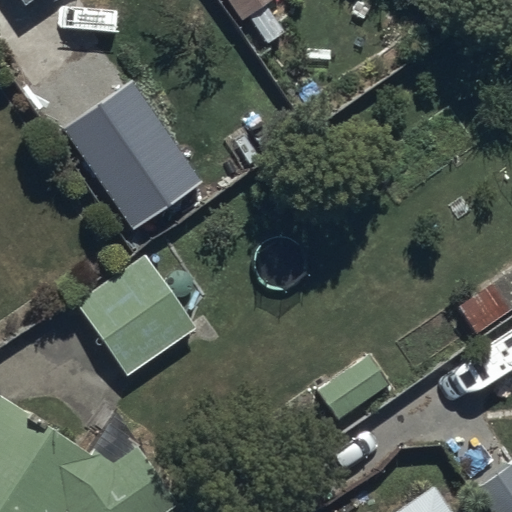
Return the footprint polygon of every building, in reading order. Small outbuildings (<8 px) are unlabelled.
[(228,0),(239,15),(260,0),(228,0)] [(191,170),(125,76),(57,124),(124,217),(191,170)] [(142,246),(73,294),(127,370),(196,322),(142,246)] [(443,301),(395,337),(417,366),(465,330),(443,301)] [(364,346),(313,385),(336,414),(387,375),(364,346)] [(87,445),(0,389),(0,511),(55,511),(60,504),(65,511),(148,511),(173,495),(133,436),(105,456),(87,445)] [(511,511),(511,455),(470,484),(489,511),(511,511)] [(451,511),(429,479),(381,511),(451,511)]
